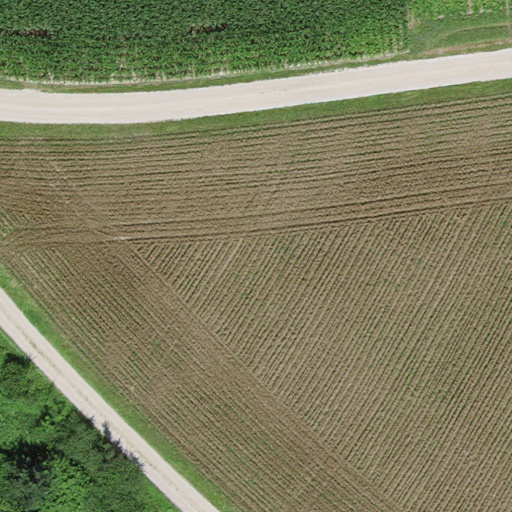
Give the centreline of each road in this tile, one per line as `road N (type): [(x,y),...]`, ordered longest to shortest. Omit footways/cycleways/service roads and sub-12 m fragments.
road 1 (track): [(0,106),(147,107),(511,62)]
road 2 (track): [(0,301),(206,511)]
